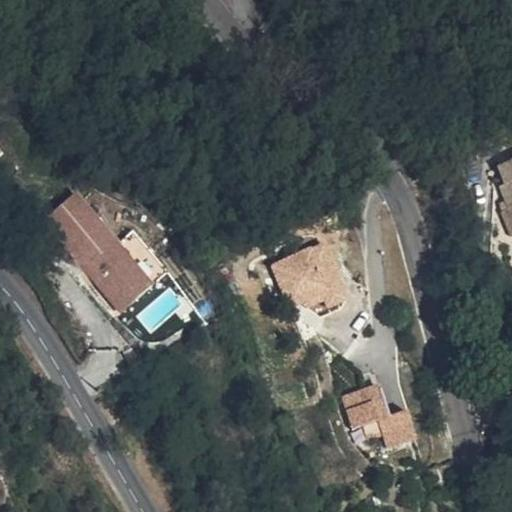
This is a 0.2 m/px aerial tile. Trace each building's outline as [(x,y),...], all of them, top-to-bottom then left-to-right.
[(511,157),(502,161),(510,182),(504,184),(511,205),(511,206),(505,209),(511,227),(511,157)] [(122,242),(79,191),(47,217),(124,309),(156,282),(122,242)] [(122,242),(156,282),(169,271),(136,230),(122,242)] [(349,298),(327,242),(275,263),(292,307),(309,301),(310,305),(327,298),(330,305),(349,298)] [(390,414),(380,384),(346,395),(356,425),(381,417),(390,414)] [(390,414),(381,417),(390,446),(420,437),(411,408),(390,414)]
